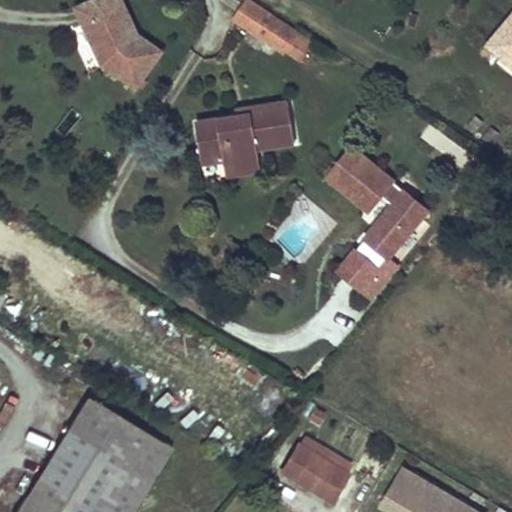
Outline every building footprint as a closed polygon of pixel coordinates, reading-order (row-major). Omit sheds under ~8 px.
[(138,89),(161,50),(138,36),(113,0),(102,0),(73,20),(102,68),(138,89)] [(298,62),(312,41),(248,0),(246,0),(234,19),(298,62)] [(225,162),(261,159),(260,147),(295,143),(290,104),(239,109),(240,118),(201,122),(205,161),(225,160),(225,162)] [(392,259),(432,211),(356,149),(335,174),(349,185),(346,189),(374,212),(387,196),(398,205),(392,214),(395,217),(383,232),(379,229),(370,240),(392,259)] [(263,172),(261,159),(225,162),(227,176),(263,172)] [(349,185),(335,174),(332,178),(346,189),(349,185)] [(395,217),(392,214),(379,229),(383,232),(395,217)] [(383,270),(360,252),(343,273),(366,291),(383,270)] [(92,395),(20,511),(135,511),(176,446),(92,395)] [(302,434),(296,444),(343,472),(349,462),(302,434)] [(343,472),(296,444),(280,471),(327,499),(343,472)] [(383,511),(486,511),(400,465),(377,508),(383,511)]
